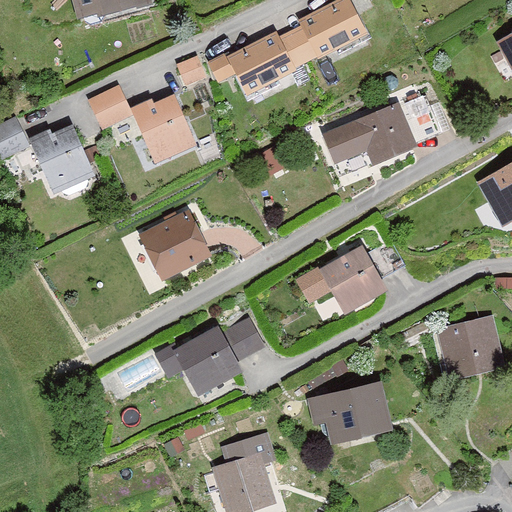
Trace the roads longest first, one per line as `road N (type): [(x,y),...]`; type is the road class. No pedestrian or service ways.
road 1 (residential): [(511,120),(92,357)]
road 2 (residential): [(511,267),(470,272),(285,369)]
